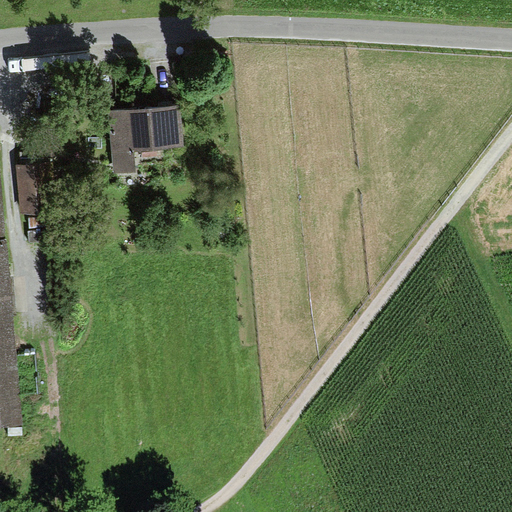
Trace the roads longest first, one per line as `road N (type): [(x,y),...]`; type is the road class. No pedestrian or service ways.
road 1 (residential): [(0,41),(216,26),(511,40)]
road 2 (track): [(511,133),(243,476),(199,511)]
